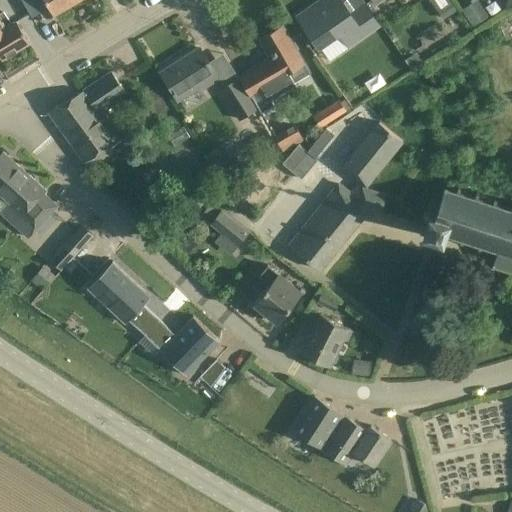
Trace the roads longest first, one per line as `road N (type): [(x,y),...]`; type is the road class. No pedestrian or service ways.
road 1 (residential): [(511,372),(421,393),(363,393),(292,369),(62,170),(7,99)]
road 2 (tertiary): [(0,352),(264,511)]
road 3 (residential): [(161,0),(7,99)]
